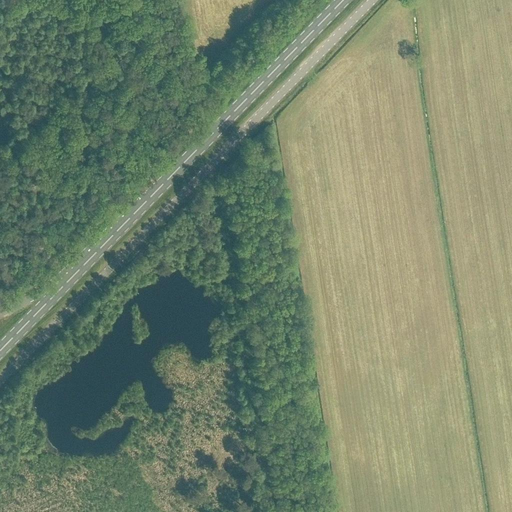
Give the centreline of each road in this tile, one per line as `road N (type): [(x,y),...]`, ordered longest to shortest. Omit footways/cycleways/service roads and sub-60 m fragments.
road 1 (unclassified): [(0,379),(371,0)]
road 2 (primary): [(0,349),(342,0)]
